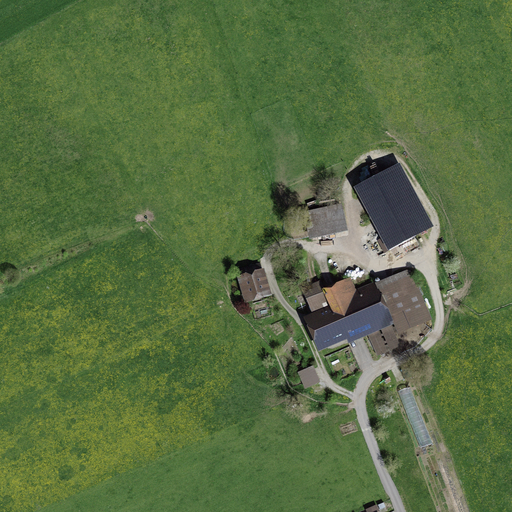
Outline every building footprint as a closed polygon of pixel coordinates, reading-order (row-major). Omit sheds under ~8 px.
[(377,160),(353,169),(358,183),(382,174),(377,160)] [(389,172),(354,191),(367,215),(351,224),(373,263),(424,236),(389,172)] [(348,234),(343,211),(304,220),(309,243),(348,234)] [(260,266),(237,272),(239,279),(236,280),(244,307),(272,299),(264,272),(262,272),(260,266)] [(324,292),(320,284),(302,292),(313,316),(303,320),(317,352),(393,318),(401,335),(432,322),(410,272),(376,287),(376,285),(357,293),(352,281),(324,292)] [(389,325),(369,333),(377,353),(397,345),(389,325)] [(300,374),(304,385),(318,379),(314,368),(300,374)] [(411,385),(399,390),(420,447),(432,442),(411,385)]
